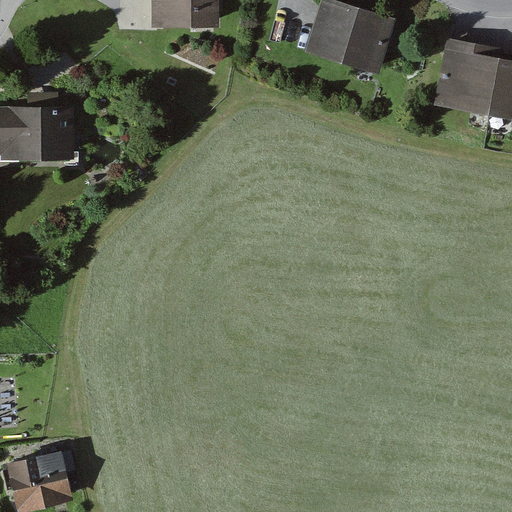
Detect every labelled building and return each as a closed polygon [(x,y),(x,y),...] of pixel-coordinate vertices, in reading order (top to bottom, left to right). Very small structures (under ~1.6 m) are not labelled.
[(155,0),(155,24),(221,26),(221,0),(155,0)] [(324,0),(310,44),(384,69),(401,20),(343,0),(324,0)] [(441,41),(428,105),(511,121),(511,65),(486,60),(488,50),(441,41)] [(0,109),(0,156),(66,157),(67,110),(0,109)] [(8,459),(17,506),(74,495),(65,448),(8,459)]
